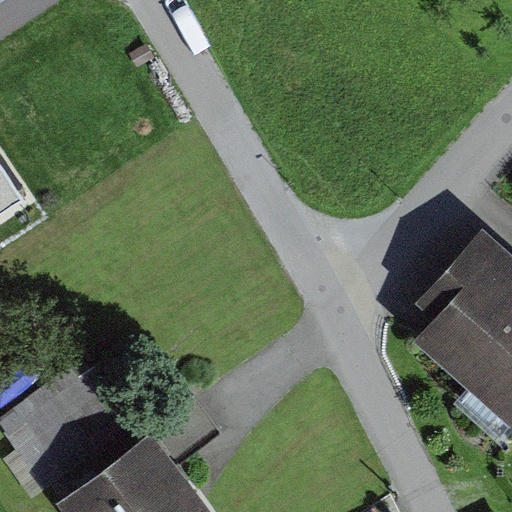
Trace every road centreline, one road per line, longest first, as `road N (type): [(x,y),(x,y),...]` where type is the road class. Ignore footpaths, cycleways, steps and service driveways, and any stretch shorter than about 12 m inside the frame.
road 1 (residential): [(141,0),(357,324)]
road 2 (residential): [(357,324),(415,235),(511,129)]
road 3 (residential): [(357,324),(449,511)]
